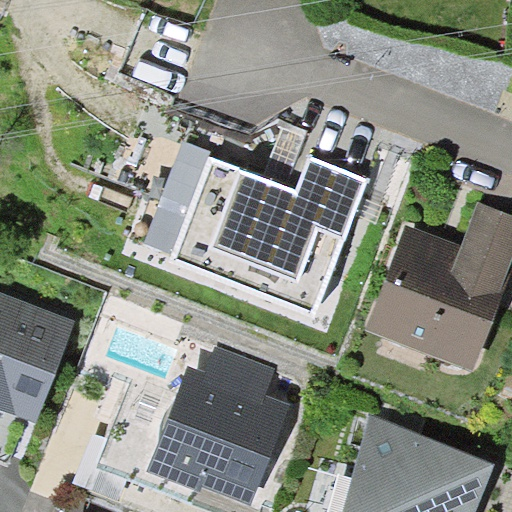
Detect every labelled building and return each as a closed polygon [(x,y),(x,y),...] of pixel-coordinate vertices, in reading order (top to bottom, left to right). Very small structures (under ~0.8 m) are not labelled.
[(288,185),(307,130),(284,122),(265,177),(288,185)] [(183,140),(145,243),(171,253),(210,156),(211,150),(183,140)] [(265,177),(210,156),(171,253),(317,311),(368,180),(310,155),(298,190),(288,185),(265,177)] [(462,246),(405,224),(365,327),(474,370),(511,272),(511,265),(510,265),(511,258),(511,214),(479,202),(462,246)] [(74,321),(0,291),(0,407),(36,422),(74,321)] [(205,369),(187,363),(146,470),(199,491),(202,485),(250,504),(289,403),(265,393),(274,368),(214,345),(205,369)] [(475,511),(494,464),(370,415),(343,511),(475,511)]
